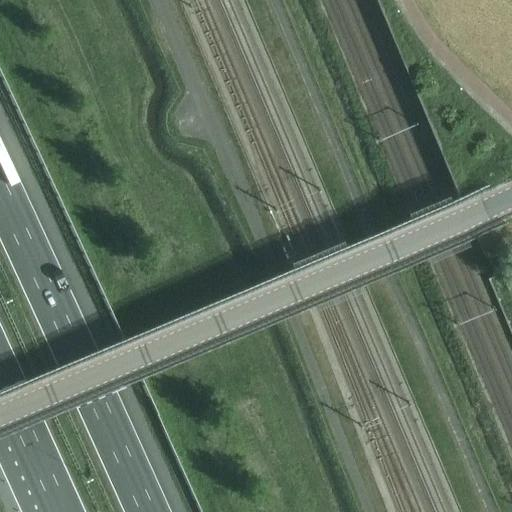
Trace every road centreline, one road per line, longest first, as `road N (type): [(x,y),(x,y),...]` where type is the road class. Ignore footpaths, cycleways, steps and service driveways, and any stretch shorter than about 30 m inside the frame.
road 1 (track): [(284,511),(55,0)]
road 2 (secondary): [(0,413),(511,196)]
road 3 (motorway): [(144,511),(0,190)]
road 4 (motorway): [(0,382),(57,511)]
